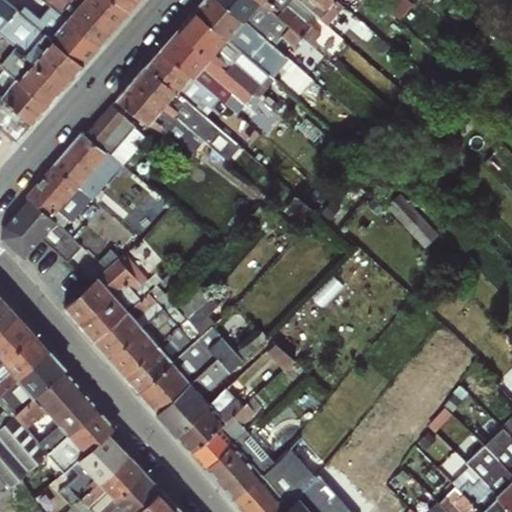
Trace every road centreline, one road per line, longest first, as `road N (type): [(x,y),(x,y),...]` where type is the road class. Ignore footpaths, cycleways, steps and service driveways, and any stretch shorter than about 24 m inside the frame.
road 1 (tertiary): [(223,511),(0,262)]
road 2 (residential): [(0,198),(171,0)]
